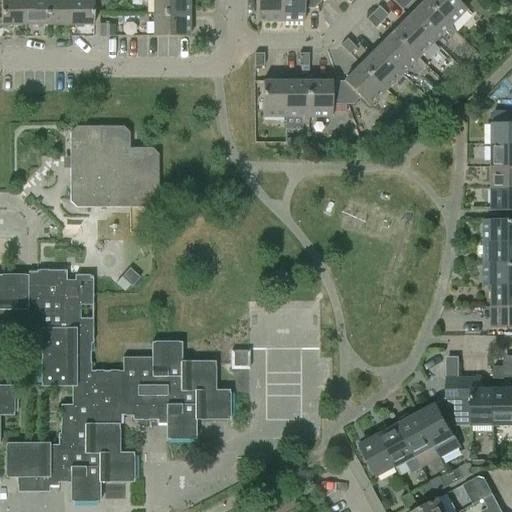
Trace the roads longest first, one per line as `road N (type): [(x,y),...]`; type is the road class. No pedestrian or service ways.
road 1 (residential): [(215,67),(4,60)]
road 2 (residential): [(234,42),(327,41),(369,0)]
